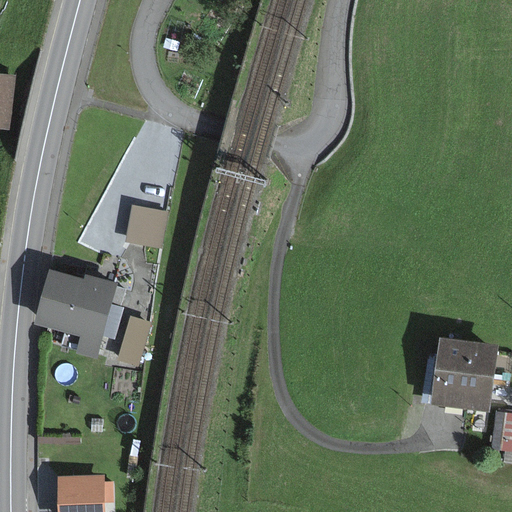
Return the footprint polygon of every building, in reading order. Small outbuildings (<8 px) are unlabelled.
[(14,82),(0,80),(0,130),(10,131),(14,82)] [(169,211),(134,204),(127,241),(162,248),(169,211)] [(86,276),(57,268),(41,322),(80,333),(75,352),(98,358),(121,280),(87,271),(86,276)] [(495,346),(444,340),(437,397),(488,403),(495,346)] [(108,511),(107,473),(60,474),(61,511),(108,511)]
